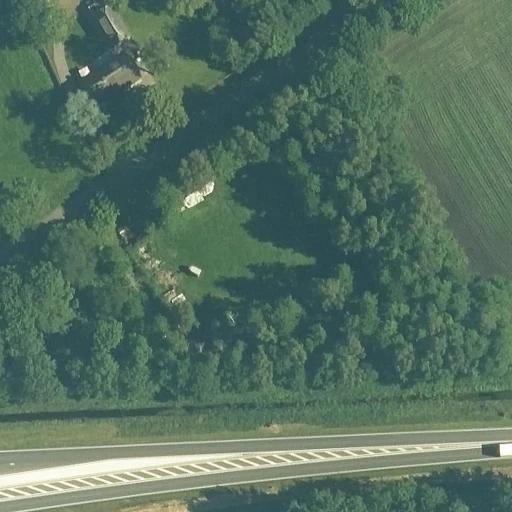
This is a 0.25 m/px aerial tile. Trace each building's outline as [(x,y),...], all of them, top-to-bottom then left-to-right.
[(47,0),(22,0),(33,19),(53,9),(47,0)] [(238,10),(230,0),(201,0),(216,24),(238,10)] [(271,0),(282,15),(303,0),(271,0)] [(130,41),(110,8),(91,20),(110,53),(130,41)] [(139,80),(124,58),(79,89),(94,111),(139,80)]
